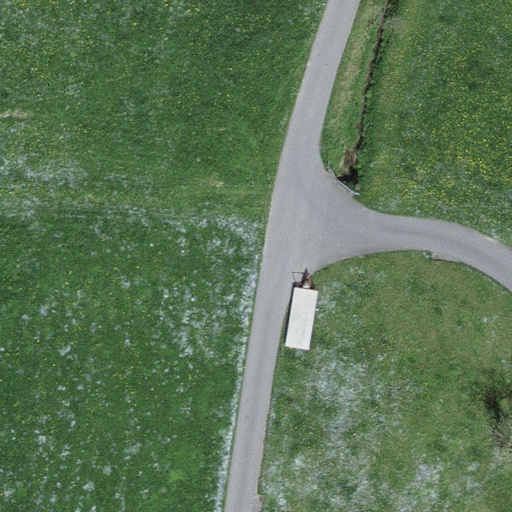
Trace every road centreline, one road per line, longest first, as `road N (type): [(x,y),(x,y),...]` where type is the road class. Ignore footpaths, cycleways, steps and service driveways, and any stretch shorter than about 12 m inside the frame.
road 1 (unclassified): [(342,0),(284,208),(241,511)]
road 2 (track): [(511,260),(439,229),(284,208)]
